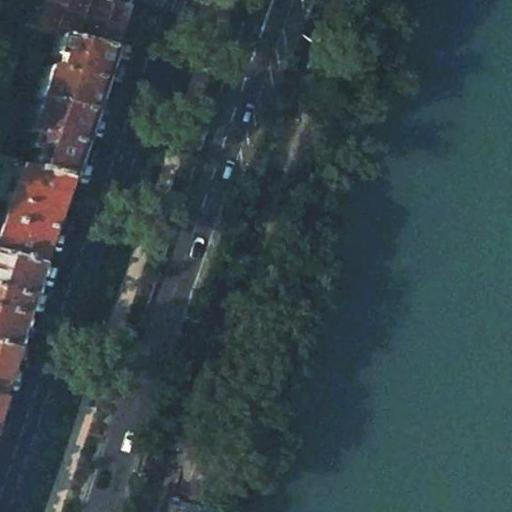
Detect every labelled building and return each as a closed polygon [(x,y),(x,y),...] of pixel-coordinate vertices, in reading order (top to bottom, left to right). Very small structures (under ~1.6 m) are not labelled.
[(59,35),(107,50),(114,29),(121,8),(97,0),(36,0),(25,20),(22,23),(28,25),(59,35)] [(97,0),(121,8),(124,0),(97,0)] [(28,25),(26,30),(33,34),(49,37),(50,33),(28,25)] [(46,65),(35,99),(85,115),(97,81),(107,50),(59,35),(52,54),(56,56),(52,67),(46,65)] [(30,133),(19,166),(63,180),(75,146),(85,115),(35,99),(24,131),(30,133)] [(0,197),(2,198),(10,174),(16,176),(19,166),(8,162),(5,166),(3,169),(0,176),(0,197)] [(16,176),(0,223),(0,255),(34,266),(50,220),(63,180),(19,166),(16,176)] [(0,349),(6,351),(21,305),(34,266),(0,255),(0,349)]
